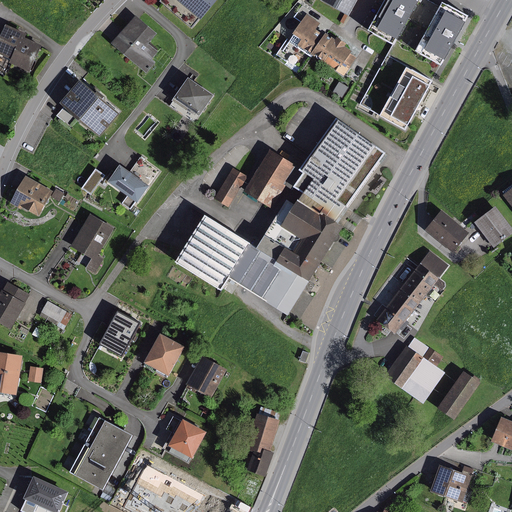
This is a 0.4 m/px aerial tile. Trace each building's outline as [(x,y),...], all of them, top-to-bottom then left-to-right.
[(162,0),(161,1),(193,28),(202,18),(204,20),(220,0),(162,0)] [(319,0),(320,0),(349,16),(357,0),(319,0)] [(395,44),(419,0),(383,0),(368,30),(395,44)] [(443,65),(470,16),(442,1),(416,51),(443,65)] [(291,41),(311,55),(313,53),(326,33),(318,28),(323,21),(308,12),(294,32),(296,34),(291,41)] [(156,34),(136,16),(117,37),(112,44),(146,74),(155,63),(151,59),(157,52),(148,44),(156,34)] [(26,33),(5,24),(0,36),(0,55),(11,60),(20,40),(24,38),(26,33)] [(327,32),(326,33),(313,53),(316,55),(317,54),(323,57),(322,59),(326,62),(327,60),(339,69),(345,61),(352,66),(359,56),(352,51),(354,49),(347,45),(348,42),(339,36),(337,38),(327,32)] [(11,60),(10,63),(29,72),(40,45),(24,38),(20,40),(11,60)] [(435,80),(409,65),(382,114),(408,129),(435,80)] [(347,68),(342,75),(348,79),(353,72),(347,68)] [(190,78),(170,106),(183,115),(188,108),(198,116),(213,95),(190,78)] [(100,93),(85,80),(65,104),(66,106),(58,116),(70,126),(79,117),(103,137),(124,113),(107,99),(109,97),(102,92),(100,93)] [(348,87),(338,82),(332,92),(341,98),(348,87)] [(384,153),(332,117),(295,170),(299,173),(290,187),(299,194),(292,204),(283,199),(253,248),(199,215),(170,263),(217,292),(225,279),(286,316),(302,290),(305,292),(310,291),(312,286),(312,282),(308,280),(341,227),(335,223),(339,218),(344,210),(384,153)] [(155,123),(149,118),(138,131),(144,136),(155,123)] [(268,150),(242,192),(269,209),(287,180),(284,178),(292,165),(268,150)] [(130,172),(120,165),(108,182),(127,196),(122,203),(130,209),(158,171),(140,158),(136,164),(130,172)] [(246,177),(231,168),(213,199),(228,208),(246,177)] [(100,172),(96,169),(82,189),(90,195),(105,176),(100,172)] [(56,192),(28,176),(12,203),(23,210),(25,207),(41,217),(53,197),(56,192)] [(58,189),(56,192),(53,197),(60,202),(65,194),(58,189)] [(511,231),(511,230),(496,209),(478,222),(495,244),(505,237),(511,231)] [(469,231),(444,212),(430,229),(455,248),(469,231)] [(116,228),(93,215),(73,247),(93,259),(87,268),(96,274),(105,259),(100,256),(116,228)] [(433,252),(381,318),(397,330),(448,265),(433,252)] [(32,295),(10,282),(0,300),(0,321),(13,329),(28,304),(27,303),(32,295)] [(73,315),(49,301),(41,315),(65,329),(73,315)] [(143,322),(118,307),(109,324),(113,326),(108,335),(119,341),(114,349),(125,355),(143,322)] [(184,347),(160,334),(144,363),(168,376),(184,347)] [(443,356),(416,337),(389,375),(424,399),(443,372),(436,367),(443,356)] [(311,353),(304,350),(301,360),(307,363),(311,353)] [(0,394),(6,395),(7,393),(19,395),(25,356),(0,351),(0,394)] [(226,370),(202,357),(186,385),(210,398),(226,370)] [(45,368),(32,366),(29,382),(42,384),(45,368)] [(479,383),(464,372),(441,405),(456,416),(479,383)] [(268,452),(280,414),(260,407),(258,414),(255,413),(252,420),(243,417),(237,436),(224,432),(219,448),(232,452),(234,446),(252,452),(246,471),(264,477),(272,454),(268,452)] [(206,431),(181,418),(181,419),(174,415),(167,428),(174,432),(167,445),(171,447),(169,450),(188,460),(190,457),(192,458),(206,431)] [(129,434),(100,419),(70,472),(103,490),(132,436),(129,434)] [(511,424),(502,420),(493,441),(498,443),(511,448),(511,424)] [(472,477),(440,465),(430,491),(462,503),(472,477)] [(59,511),(68,492),(36,478),(21,511),(22,511),(34,511),(37,505),(53,511),(59,511)] [(116,489),(108,484),(101,497),(109,502),(116,489)] [(381,511),(378,511),(377,511),(407,511),(409,507),(389,499),(383,511),(381,511)]
